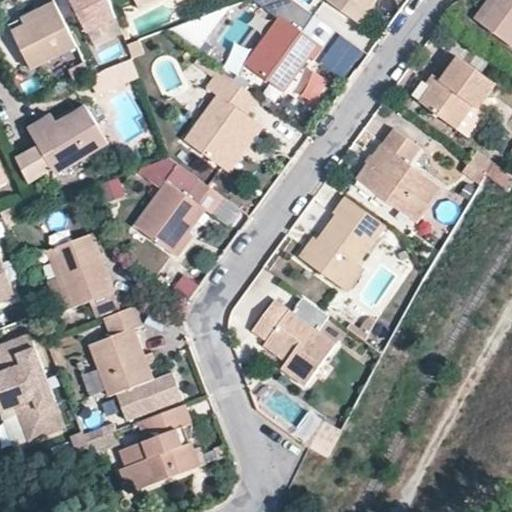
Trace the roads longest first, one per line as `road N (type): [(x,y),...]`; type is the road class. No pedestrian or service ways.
road 1 (residential): [(247,511),(254,456),(211,343),(209,315),(431,0)]
road 2 (track): [(397,511),(511,313)]
